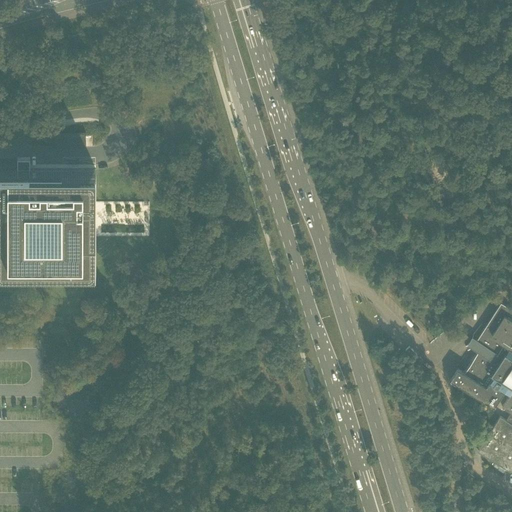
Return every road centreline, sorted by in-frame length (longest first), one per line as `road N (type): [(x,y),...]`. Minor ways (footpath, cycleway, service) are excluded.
road 1 (secondary): [(215,0),(371,511)]
road 2 (secondary): [(401,511),(246,0)]
